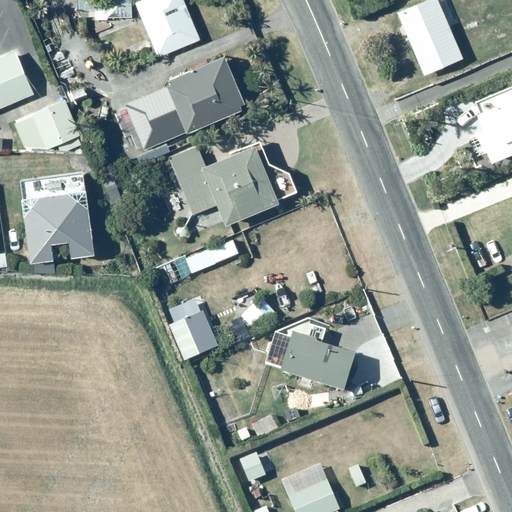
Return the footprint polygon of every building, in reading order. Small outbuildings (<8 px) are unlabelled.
[(206,37),(191,0),(139,0),(156,40),(169,35),(175,50),(206,37)] [(413,0),(416,5),(404,10),(430,73),(470,57),(445,0),(413,0)] [(0,109),(42,94),(24,46),(0,54),(0,109)] [(257,104),(234,52),(175,77),(197,129),(257,104)] [(511,155),(511,86),(482,98),(495,130),(492,132),(503,159),(511,155)] [(186,134),(168,87),(128,102),(129,104),(118,109),(128,134),(136,132),(143,150),(186,134)] [(84,136),(71,98),(38,109),(52,148),(84,136)] [(296,170),(277,162),(268,138),(228,154),(223,140),(176,158),(197,214),(227,202),(235,221),(289,200),(288,197),(304,191),(296,170)] [(106,251),(95,170),(28,179),(39,258),(65,255),(63,239),(80,237),(83,254),(106,251)] [(233,259),(227,241),(177,258),(183,276),(233,259)] [(260,299),(244,315),(256,327),(272,311),(260,299)] [(194,327),(182,305),(166,313),(191,359),(216,346),(204,322),(194,327)] [(315,315),(281,327),(277,341),(260,336),(253,358),(356,390),(367,352),(331,341),(337,322),(315,315)] [(284,427),(276,412),(256,423),(264,437),(284,427)] [(273,473),(263,450),(245,457),(254,480),(273,473)] [(334,511),(346,507),(325,460),(285,479),(300,511),(334,511)]
